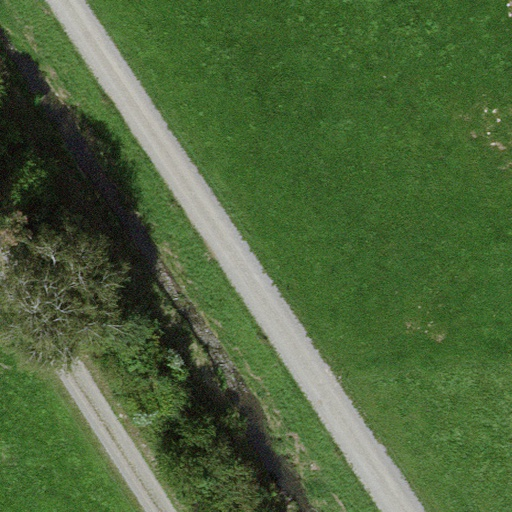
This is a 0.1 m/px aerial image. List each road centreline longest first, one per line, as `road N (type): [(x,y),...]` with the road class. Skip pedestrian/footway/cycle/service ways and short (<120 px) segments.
road 1 (track): [(414,511),(78,0)]
road 2 (track): [(156,511),(0,271)]
